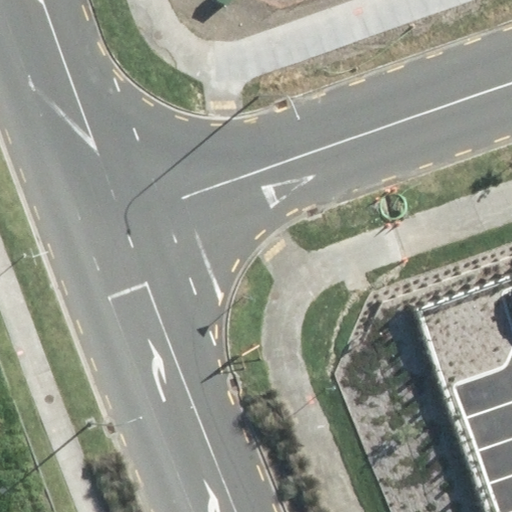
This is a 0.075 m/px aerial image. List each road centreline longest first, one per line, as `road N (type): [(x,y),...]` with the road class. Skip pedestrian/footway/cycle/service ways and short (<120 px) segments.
road 1 (tertiary): [(511,82),(110,224)]
road 2 (secondary): [(221,511),(110,224)]
road 3 (secondary): [(110,224),(33,0)]
